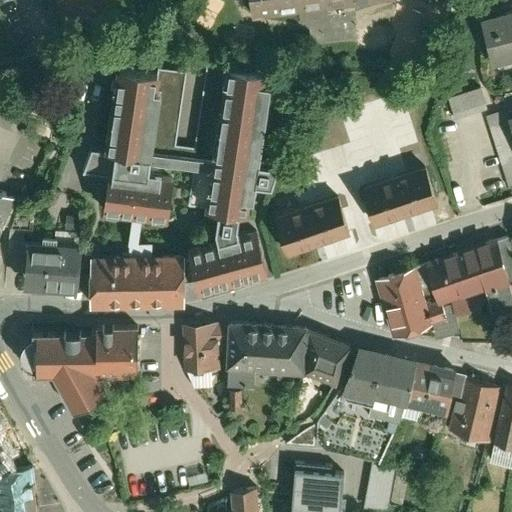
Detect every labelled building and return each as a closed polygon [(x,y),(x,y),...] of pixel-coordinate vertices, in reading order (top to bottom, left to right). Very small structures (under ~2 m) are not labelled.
[(248,0),(250,16),(387,0),(248,0)] [(511,2),(478,13),(492,62),(511,55),(511,2)] [(89,249),(89,299),(183,300),(184,277),(195,277),(198,289),(270,271),(258,224),(239,229),(238,225),(239,214),(245,215),(249,188),(266,190),(273,171),(252,168),(264,73),(206,65),(194,148),(174,145),(185,71),(156,67),(156,72),(119,66),(105,151),(90,149),(82,170),(109,174),(104,206),(130,210),(126,238),(126,249),(89,249)] [(448,88),(451,110),(485,105),(482,83),(448,88)] [(425,163),(359,184),(372,224),(438,203),(425,163)] [(0,187),(0,223),(14,194),(0,187)] [(353,230),(340,190),(271,212),(284,252),(353,230)] [(511,245),(507,230),(377,272),(394,326),(430,315),(435,332),(459,324),(455,312),(469,308),(468,303),(480,299),(486,317),(494,314),(493,326),(511,329),(511,321),(511,245)] [(82,237),(26,231),(21,278),(77,284),(82,237)] [(225,313),(223,361),(222,374),(226,375),(254,376),(255,359),(301,362),(335,373),(349,327),(305,314),(226,309),(225,313)] [(184,363),(223,361),(225,313),(180,314),(184,363)] [(109,381),(99,365),(137,365),(136,316),(94,316),(94,322),(33,322),(33,328),(21,332),(16,344),(21,356),(33,361),(33,366),(50,366),(55,373),(72,403),(109,381)] [(401,385),(406,386),(416,343),(356,329),(341,376),(343,385),(378,394),(380,386),(400,391),(401,385)] [(456,353),(416,343),(406,386),(445,395),(449,380),(454,360),(456,353)] [(491,424),(502,375),(466,366),(466,363),(454,360),(449,380),(455,381),(450,403),(447,415),(490,426),(491,424)] [(511,428),(511,372),(504,370),(502,375),(491,424),(511,428)] [(385,492),(394,451),(371,446),(362,487),(385,492)] [(346,458),(295,453),(293,474),(289,511),(334,511),(335,506),(341,505),(346,458)] [(0,511),(39,511),(33,457),(0,460),(0,511)] [(258,511),(255,474),(229,477),(231,496),(213,498),(214,511),(258,511)]
